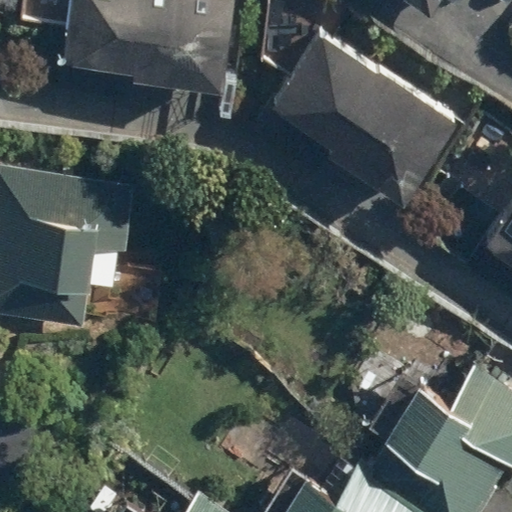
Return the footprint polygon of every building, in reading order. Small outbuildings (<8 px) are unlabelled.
[(61,0),(54,84),(121,90),(122,73),(227,82),(234,0),(61,0)] [(313,23),(252,118),(315,158),(324,145),(400,195),(453,113),(313,23)] [(0,307),(81,316),(85,274),(117,277),(127,168),(0,156),(0,307)] [(511,162),(505,158),(481,193),(499,205),(475,239),(511,264),(511,162)] [(272,511),(239,511),(193,484),(175,511),(139,511),(133,508),(131,511),(461,511),(498,454),(511,462),(511,385),(468,359),(443,399),(408,377),(377,427),(387,434),(371,460),(356,450),(330,492),(297,472),(272,511)]
